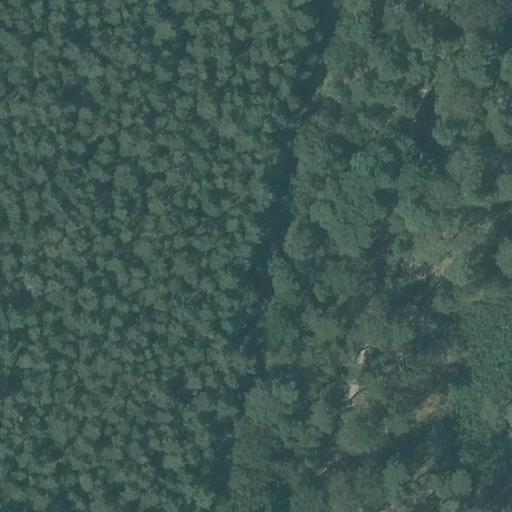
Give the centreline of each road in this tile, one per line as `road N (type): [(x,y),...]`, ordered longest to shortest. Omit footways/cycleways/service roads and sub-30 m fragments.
road 1 (track): [(326,511),(400,226)]
road 2 (track): [(400,226),(451,0)]
road 3 (track): [(400,226),(511,152)]
